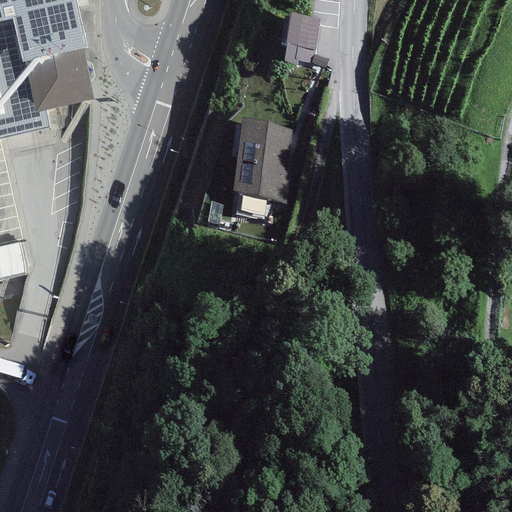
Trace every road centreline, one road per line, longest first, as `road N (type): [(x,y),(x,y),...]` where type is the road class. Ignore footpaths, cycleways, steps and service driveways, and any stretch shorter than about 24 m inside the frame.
road 1 (tertiary): [(389,511),(354,135),(353,0)]
road 2 (track): [(230,511),(251,361),(306,217),(335,97),(352,73)]
road 3 (primary): [(31,511),(174,78)]
